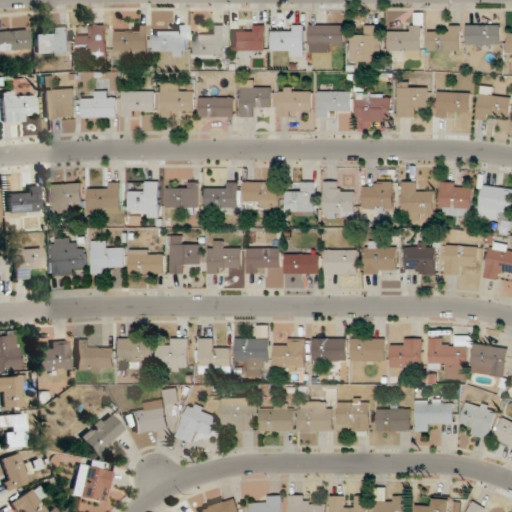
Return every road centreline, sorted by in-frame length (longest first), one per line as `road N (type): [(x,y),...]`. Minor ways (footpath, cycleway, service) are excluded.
road 1 (residential): [(0,313),(427,305),(511,315)]
road 2 (residential): [(0,156),(124,149),(511,156)]
road 3 (residential): [(137,511),(176,484),(259,462),(443,464),(511,482)]
